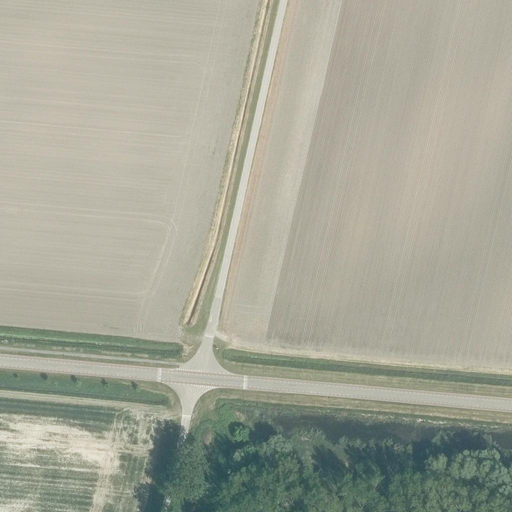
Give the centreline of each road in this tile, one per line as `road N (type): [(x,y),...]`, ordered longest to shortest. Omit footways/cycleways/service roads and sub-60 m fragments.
road 1 (unclassified): [(196,377),(283,0)]
road 2 (secondary): [(511,405),(196,377)]
road 3 (secondary): [(196,377),(0,359)]
road 4 (unclassified): [(164,511),(196,377)]
